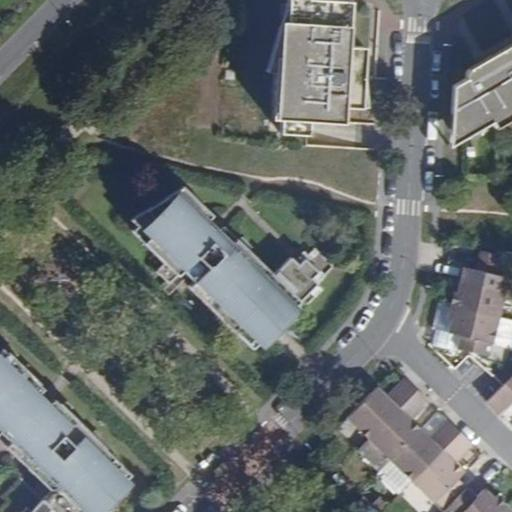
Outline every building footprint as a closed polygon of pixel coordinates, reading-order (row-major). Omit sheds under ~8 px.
[(344,98),(359,98),(360,99),(363,68),(346,67),(349,22),(306,19),(306,16),(304,11),(298,8),(295,8),(291,10),(288,13),(287,16),(283,76),(274,76),(269,140),(278,140),(277,153),(305,154),(306,141),(340,144),(341,127),(344,98)] [(511,42),(486,58),(490,64),(479,70),(475,64),(469,68),(466,73),(466,77),(453,86),(451,112),(465,137),(491,122),(494,128),(511,117),(511,42)] [(486,58),(475,64),(479,70),(490,64),(486,58)] [(357,128),(359,98),(344,98),(341,127),(357,128)] [(188,285),(242,338),(247,333),(257,344),(323,276),(304,258),(298,264),(290,256),(273,274),(224,226),(203,247),(192,236),(213,214),(182,185),(177,190),(162,199),(154,208),(151,205),(129,218),(148,236),(143,241),(164,262),(155,270),(169,283),(182,270),(193,280),(188,285)] [(493,274),(498,254),(479,250),(475,269),(493,274)] [(506,277),(493,274),(475,269),(463,267),(457,291),(454,290),(450,305),(497,316),(506,277)] [(497,316),(450,305),(446,320),(450,321),(447,333),(459,336),(456,349),(487,356),(497,316)] [(0,431),(38,392),(42,388),(0,346),(0,431)] [(511,375),(502,386),(486,402),(498,413),(511,398),(511,375)] [(405,379),(386,398),(382,403),(372,393),(348,417),(369,438),(417,389),(405,379)] [(386,398),(376,388),(372,393),(382,403),(386,398)] [(417,389),(369,438),(391,459),(415,435),(405,424),(409,420),(428,401),(417,389)] [(38,392),(0,431),(10,441),(5,446),(10,452),(28,433),(21,427),(29,418),(31,420),(48,403),(38,392)] [(28,433),(10,452),(50,490),(30,511),(26,506),(20,511),(18,511),(6,500),(0,505),(0,511),(94,511),(113,493),(127,479),(117,469),(121,465),(52,398),(48,403),(31,420),(29,418),(21,427),(28,433)] [(405,424),(415,435),(420,430),(409,420),(405,424)] [(415,435),(391,459),(413,480),(460,432),(449,421),(430,440),(425,444),(415,435)] [(420,430),(415,435),(425,444),(430,440),(420,430)] [(460,432),(413,480),(435,501),(457,478),(458,477),(459,477),(448,467),(453,462),(471,443),(460,432)] [(463,472),(453,462),(448,467),(459,477),(463,472)] [(457,478),(435,501),(444,510),(466,487),(457,478)] [(444,510),(443,511),(499,511),(506,506),(496,496),(493,499),(484,490),(477,497),(466,487),(444,510)]
